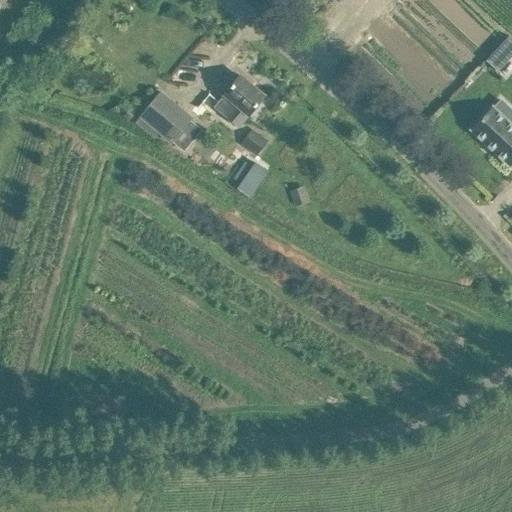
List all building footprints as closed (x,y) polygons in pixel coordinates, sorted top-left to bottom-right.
[(511,38),(509,35),(497,48),(508,58),(511,54),(511,38)] [(224,94),(214,106),(238,126),(252,111),(264,96),(240,75),(227,91),(224,94)] [(159,92),(140,115),(160,132),(172,142),(184,151),(193,140),(182,131),(191,120),(192,118),(159,92)] [(494,106),(471,129),(509,165),(511,162),(511,123),(511,121),(511,109),(502,99),(495,107),(494,106)] [(267,140),(250,128),(240,143),(257,155),(267,140)] [(236,186),(249,195),(267,169),(254,160),(251,165),(244,160),(233,177),(239,182),(236,186)] [(304,186),(290,190),(295,206),(309,202),(304,186)]
